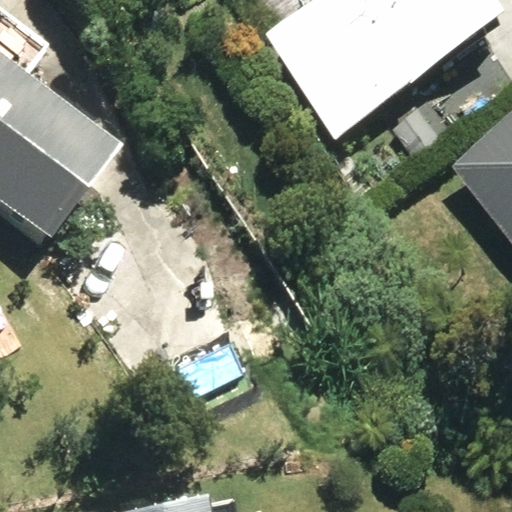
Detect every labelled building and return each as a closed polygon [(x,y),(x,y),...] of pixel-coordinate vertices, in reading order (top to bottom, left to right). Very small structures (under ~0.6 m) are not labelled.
[(267,53),(332,156),(511,34),(511,26),(494,0),(335,0),(339,5),(267,53)] [(0,209),(53,250),(123,158),(25,85),(47,56),(0,21),(0,209)] [(511,102),(511,89),(490,55),(379,126),(408,170),(511,102)] [(511,137),(455,183),(511,252),(511,137)] [(226,511),(225,503),(184,511),(226,511)]
